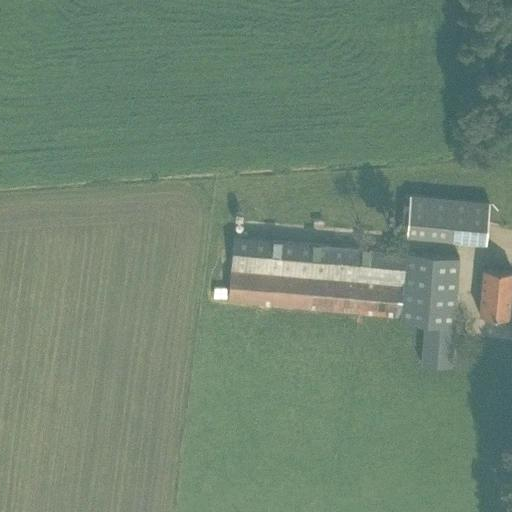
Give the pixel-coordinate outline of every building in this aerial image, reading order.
[(484,242),(488,202),(408,194),(405,234),(484,242)] [(232,240),(227,303),(395,315),(397,286),(399,286),(402,253),(232,240)] [(395,315),(395,322),(423,324),(420,363),(449,366),(455,257),(402,253),(399,286),(397,286),(395,315)] [(478,314),(507,317),(511,270),(482,267),(478,314)] [(359,319),(357,346),(407,351),(409,324),(359,319)]
